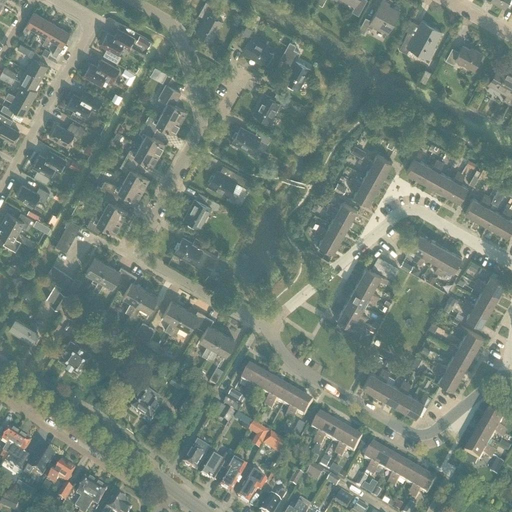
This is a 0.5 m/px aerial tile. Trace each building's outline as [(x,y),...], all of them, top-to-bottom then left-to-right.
[(341,0),(353,6),(354,4),(356,5),(353,11),(357,14),(357,15),(365,0),(341,0)] [(367,27),(372,29),(373,26),(388,34),(400,12),(388,6),(389,4),(382,0),(381,0),(371,20),(365,17),(358,31),(363,34),(367,27)] [(204,19),(196,34),(210,41),(214,33),(215,34),(222,21),(208,13),(212,5),(206,2),(198,15),(204,19)] [(37,33),(45,19),(33,12),(22,32),(25,35),(29,28),(37,33)] [(45,19),(37,33),(46,38),(42,44),(46,46),(50,40),(58,26),(45,19)] [(441,32),(421,21),(414,35),(408,31),(404,38),(405,38),(399,49),(407,53),(409,48),(429,59),(435,48),(433,47),(441,32)] [(246,25),(236,44),(243,48),(242,51),(254,58),(254,59),(261,64),(262,63),(267,66),(273,54),(268,51),(269,49),(249,38),(253,30),(250,28),(246,25)] [(58,26),(50,40),(57,45),(52,54),(56,57),(70,33),(58,26)] [(134,38),(122,31),(118,38),(108,32),(101,45),(107,49),(103,55),(117,62),(119,58),(118,55),(123,46),(128,49),(134,38)] [(150,42),(139,36),(136,41),(147,47),(150,42)] [(303,81),(310,68),(296,60),(300,53),(293,49),(296,45),(289,41),(279,59),(292,66),(284,81),(298,88),(302,81),(303,81)] [(473,51),(462,45),(459,52),(452,48),(445,60),(453,65),(456,60),(473,69),(482,54),(474,50),(473,51)] [(33,58),(26,70),(41,78),(48,66),(38,61),(41,55),(31,50),(28,55),(33,58)] [(91,63),(84,76),(100,85),(104,78),(111,82),(119,69),(105,61),(100,59),(96,66),(91,63)] [(511,71),(500,65),(489,86),(506,95),(503,100),(511,104),(511,71)] [(1,72),(14,79),(17,73),(4,67),(1,72)] [(131,71),(125,68),(122,74),(127,77),(131,71)] [(19,82),(22,83),(34,90),(41,78),(26,70),(19,82)] [(14,79),(1,72),(0,74),(0,77),(11,84),(14,79)] [(34,90),(22,83),(15,95),(30,104),(37,92),(34,90)] [(165,106),(161,112),(180,123),(186,112),(173,104),(180,92),(166,85),(158,99),(165,106)] [(116,92),(111,98),(117,104),(122,97),(116,92)] [(273,98),(265,94),(258,107),(257,106),(253,114),(268,122),(279,102),(286,106),(290,99),(276,92),(273,98)] [(73,94),(66,106),(86,117),(91,108),(96,111),(102,100),(90,93),(85,100),(73,94)] [(23,116),(30,104),(15,95),(8,107),(3,105),(0,110),(11,116),(14,111),(23,116)] [(148,116),(143,125),(155,131),(158,125),(174,133),(180,123),(161,112),(158,119),(148,116)] [(0,113),(0,135),(13,143),(19,132),(9,126),(12,120),(0,113)] [(56,124),(49,137),(66,146),(73,134),(80,138),(84,130),(70,123),(66,130),(56,124)] [(144,138),(140,145),(158,155),(164,144),(152,137),(155,131),(143,125),(139,133),(144,138)] [(239,128),(232,141),(240,146),(239,147),(252,154),(260,139),(267,143),(271,137),(258,129),(254,136),(239,128)] [(129,149),(124,158),(136,165),(139,158),(152,166),(158,155),(140,145),(136,152),(129,149)] [(366,152),(354,145),(350,152),(362,159),(366,152)] [(406,172),(417,178),(425,163),(418,160),(423,152),(419,149),(406,172)] [(39,155),(32,167),(38,170),(34,177),(46,183),(54,168),(60,171),(66,160),(54,153),(49,160),(39,155)] [(365,156),(363,160),(386,173),(392,163),(377,154),(373,161),(365,156)] [(127,173),(124,180),(142,190),(148,179),(133,170),(136,165),(124,158),(120,167),(127,173)] [(417,178),(427,184),(440,161),(436,159),(432,167),(425,163),(417,178)] [(380,184),(386,173),(363,160),(360,164),(368,169),(365,175),(380,184)] [(427,184),(438,190),(446,175),(439,172),(444,163),(440,161),(427,184)] [(216,171),(208,184),(216,189),(215,190),(227,197),(226,199),(234,203),(243,186),(244,186),(247,180),(234,173),(230,179),(216,171)] [(438,190),(448,196),(461,173),(457,171),(453,179),(446,175),(438,190)] [(465,175),(461,173),(448,196),(459,202),(467,187),(460,183),(465,175)] [(500,178),(492,174),(488,182),(495,187),(500,178)] [(374,194),(380,184),(365,175),(361,182),(353,177),(351,181),(374,194)] [(478,178),(473,175),(468,184),(473,187),(478,178)] [(96,187),(105,192),(117,198),(120,192),(136,201),(142,190),(124,180),(120,186),(104,181),(101,187),(97,185),(96,187)] [(368,205),(374,194),(351,181),(349,185),(357,189),(353,196),(368,205)] [(346,188),(337,183),(333,189),(342,195),(346,188)] [(36,193),(22,185),(16,196),(33,206),(37,199),(44,202),(49,193),(39,187),(36,193)] [(60,202),(65,196),(56,190),(52,196),(60,202)] [(105,205),(101,212),(120,222),(126,211),(114,204),(117,198),(105,192),(101,200),(105,205)] [(464,214),(475,220),(488,196),(484,194),(480,202),(473,198),(464,214)] [(475,220),(485,226),(494,210),(487,206),(492,198),(488,196),(475,220)] [(188,211),(184,219),(198,227),(209,207),(217,211),(220,204),(207,197),(203,203),(196,199),(189,212),(188,211)] [(330,204),(328,208),(352,221),(357,211),(342,202),(338,209),(330,204)] [(485,226),(496,232),(509,208),(505,206),(501,214),(494,210),(485,226)] [(346,232),(352,221),(328,208),(325,212),(333,217),(330,223),(346,232)] [(511,220),(508,218),(511,211),(511,209),(509,208),(496,232),(506,238),(511,227),(511,220)] [(101,226),(114,233),(120,222),(101,212),(97,220),(91,218),(86,226),(98,232),(101,226)] [(7,213),(1,223),(18,233),(22,226),(26,228),(31,219),(20,213),(17,218),(7,213)] [(54,225),(58,216),(52,213),(47,222),(54,225)] [(70,220),(67,225),(77,231),(80,226),(70,220)] [(340,242),(346,232),(330,223),(326,230),(318,225),(319,224),(311,220),(309,225),(316,229),(340,242)] [(15,238),(18,233),(1,223),(0,224),(0,235),(6,239),(2,244),(15,251),(21,242),(15,238)] [(45,236),(51,228),(46,224),(40,232),(45,236)] [(64,230),(75,236),(77,231),(67,225),(64,230)] [(334,253),(340,242),(316,229),(314,233),(322,237),(318,244),(334,253)] [(64,230),(61,235),(72,241),(75,236),(64,230)] [(413,260),(417,262),(430,239),(419,233),(410,248),(417,252),(413,260)] [(58,241),(68,247),(72,241),(61,235),(58,241)] [(182,256),(181,257),(194,264),(202,250),(215,257),(218,250),(200,240),(196,246),(182,238),(174,252),(182,256)] [(440,245),(430,239),(417,262),(420,265),(425,257),(432,260),(440,245)] [(58,241),(55,246),(66,252),(68,247),(58,241)] [(451,251),(440,245),(432,260),(438,264),(434,272),(438,274),(451,251)] [(462,257),(451,251),(438,274),(441,276),(446,268),(453,272),(462,257)] [(93,290),(107,265),(94,257),(86,272),(94,277),(88,287),(93,290)] [(371,268),(377,271),(383,260),(378,257),(371,268)] [(377,271),(382,274),(388,263),(383,260),(377,271)] [(382,274),(387,277),(394,266),(388,263),(382,274)] [(46,275),(51,279),(58,269),(53,265),(46,275)] [(107,265),(93,290),(98,293),(104,282),(112,287),(115,281),(121,284),(128,272),(120,267),(118,271),(107,265)] [(387,277),(393,280),(399,269),(394,266),(387,277)] [(360,278),(375,286),(378,279),(386,284),(389,280),(366,267),(360,278)] [(51,279),(56,282),(63,272),(58,269),(51,279)] [(56,282),(61,286),(68,275),(63,272),(56,282)] [(128,272),(121,284),(127,288),(122,297),(130,302),(125,311),(130,314),(144,289),(133,282),(136,277),(128,272)] [(61,286),(66,289),(73,279),(68,275),(61,286)] [(478,278),(476,282),(499,296),(505,285),(490,276),(486,283),(478,278)] [(81,281),(74,277),(67,290),(74,293),(81,281)] [(354,288),(377,301),(379,297),(371,293),(375,286),(360,278),(354,288)] [(499,296),(476,282),(473,286),(481,291),(478,297),(493,306),(499,296)] [(62,287),(55,283),(46,298),(52,302),(53,302),(60,291),(62,287)] [(348,299),(363,307),(367,300),(375,305),(377,301),(354,288),(348,299)] [(144,289),(130,314),(135,317),(140,307),(148,312),(157,296),(144,289)] [(98,293),(93,290),(89,297),(94,300),(98,293)] [(68,296),(60,291),(53,302),(52,302),(50,305),(58,311),(68,296)] [(487,316),(493,306),(478,297),(474,304),(466,299),(464,303),(487,316)] [(342,309),(365,322),(367,318),(359,313),(363,307),(348,299),(342,309)] [(170,333),(184,308),(171,301),(162,316),(170,320),(164,330),(170,333)] [(81,309),(70,302),(63,313),(74,320),(81,309)] [(447,302),(443,308),(448,311),(452,305),(447,302)] [(481,327),(487,316),(464,303),(462,307),(470,311),(466,318),(481,327)] [(199,328),(205,316),(197,311),(195,314),(184,308),(170,333),(174,336),(180,326),(188,330),(192,324),(199,328)] [(365,322),(342,309),(336,320),(351,328),(355,321),(363,326),(365,322)] [(205,316),(199,328),(204,331),(199,340),(207,345),(201,355),(206,357),(221,332),(210,326),(213,320),(205,316)] [(9,328),(32,342),(38,332),(37,331),(42,323),(37,320),(34,324),(31,322),(29,326),(15,318),(9,328)] [(135,335),(141,338),(148,326),(142,322),(135,335)] [(476,348),(482,337),(460,324),(457,328),(465,333),(462,340),(476,348)] [(155,329),(148,326),(141,338),(148,342),(155,329)] [(443,329),(437,326),(433,332),(440,335),(443,329)] [(221,332),(206,357),(211,360),(217,351),(225,355),(234,340),(221,332)] [(362,334),(359,340),(366,343),(369,338),(362,334)] [(71,366),(78,372),(91,353),(83,347),(87,341),(89,343),(91,341),(84,336),(78,344),(71,339),(58,358),(66,363),(66,364),(70,367),(71,366)] [(470,358),(476,348),(462,340),(458,346),(450,342),(448,345),(470,358)] [(470,358),(448,345),(445,349),(453,354),(450,360),(464,369),(470,358)] [(424,346),(421,351),(426,354),(429,349),(424,346)] [(464,369),(450,360),(446,367),(438,362),(436,366),(458,379),(464,369)] [(247,395),(260,371),(249,365),(241,381),(248,385),(243,393),(247,395)] [(452,390),(458,379),(436,366),(433,370),(442,375),(438,382),(452,390)] [(373,393),(386,370),(382,368),(378,376),(371,372),(362,387),(373,393)] [(222,374),(216,370),(209,382),(215,386),(222,374)] [(383,399),(392,384),(385,381),(390,373),(386,370),(373,393),(383,399)] [(262,393),(271,377),(260,371),(247,395),(251,397),(255,389),(262,393)] [(268,407),(281,383),(271,377),(262,393),(268,396),(264,404),(268,407)] [(430,380),(425,377),(421,384),(426,387),(430,380)] [(394,405),(407,382),(403,380),(398,388),(392,384),(383,399),(394,405)] [(405,411),(413,396),(406,393),(411,384),(407,382),(394,405),(405,411)] [(283,405),(292,389),(281,383),(268,407),(271,409),(276,401),(283,405)] [(289,419),(302,395),(292,389),(283,405),(289,408),(285,416),(289,419)] [(144,390),(131,409),(150,422),(163,404),(144,390)] [(245,398),(232,390),(228,396),(241,404),(245,398)] [(413,396),(405,411),(415,417),(428,394),(424,392),(419,400),(413,396)] [(193,400),(185,394),(174,410),(182,416),(193,400)] [(302,395),(289,419),(292,421),(297,413),(304,417),(313,401),(302,395)] [(240,404),(227,396),(223,404),(238,413),(242,405),(240,404)] [(219,417),(225,408),(217,403),(211,413),(219,417)] [(225,408),(219,417),(215,423),(225,429),(234,413),(225,407),(225,408)] [(266,421),(274,411),(267,407),(260,417),(266,421)] [(482,421),(504,434),(507,431),(498,426),(502,419),(488,411),(482,421)] [(317,443),(330,419),(320,413),(311,429),(318,433),(313,441),(317,443)] [(332,441),(341,425),(330,419),(317,443),(321,445),(325,437),(332,441)] [(504,434),(482,421),(476,432),(490,440),(494,434),(502,439),(504,434)] [(299,423),(293,434),(298,437),(304,427),(299,423)] [(338,455),(351,431),(341,425),(332,441),(339,445),(334,453),(338,455)] [(196,436),(202,440),(208,431),(201,427),(196,436)] [(7,454),(20,435),(9,428),(2,439),(8,443),(3,451),(7,454)] [(262,428),(252,443),(260,448),(262,444),(268,434),(269,432),(262,428)] [(351,431),(338,455),(341,457),(346,449),(353,453),(362,437),(351,431)] [(268,434),(262,444),(270,449),(278,437),(271,433),(270,432),(269,432),(268,434)] [(490,440),(476,432),(470,443),(492,456),(495,451),(487,447),(490,440)] [(20,435),(7,454),(12,457),(17,449),(24,453),(30,442),(20,435)] [(192,448),(183,463),(196,470),(205,456),(209,449),(197,442),(192,448)] [(370,473),(383,449),(372,443),(364,459),(370,463),(364,475),(361,474),(355,484),(361,488),(364,483),(367,478),(370,473)] [(492,456),(470,443),(464,453),(478,461),(482,454),(490,459),(492,456)] [(310,451),(303,447),(299,454),(306,458),(310,451)] [(54,455),(44,449),(40,455),(36,453),(23,473),(29,477),(33,470),(42,475),(54,455)] [(378,467),(385,471),(394,455),(383,449),(370,473),(367,478),(371,480),(373,475),(378,467)] [(209,460),(201,475),(208,479),(209,478),(213,481),(221,468),(224,469),(231,458),(227,455),(226,455),(222,462),(213,457),(211,461),(209,460)] [(387,483),(391,485),(404,461),(394,455),(385,471),(391,475),(387,483)] [(323,457),(319,464),(326,467),(329,460),(323,457)] [(246,466),(233,458),(226,470),(228,471),(220,486),(231,493),(236,483),(238,484),(241,479),(239,478),(246,466)] [(28,462),(22,459),(16,469),(22,473),(28,462)] [(504,463),(496,459),(492,466),(499,470),(504,463)] [(56,470),(54,469),(48,479),(54,483),(58,478),(66,483),(75,468),(68,464),(67,465),(61,461),(56,470)] [(399,479),(406,483),(415,467),(404,461),(391,485),(394,487),(399,479)] [(321,469),(312,464),(306,475),(315,480),(321,469)] [(408,494),(412,497),(425,473),(415,467),(406,483),(412,487),(408,494)] [(303,475),(296,470),(289,483),(296,487),(303,475)] [(1,471),(0,472),(0,477),(12,485),(15,480),(1,471)] [(247,480),(237,497),(248,503),(257,489),(260,491),(266,481),(251,472),(246,480),(247,480)] [(425,473),(412,497),(415,499),(420,491),(427,495),(436,479),(425,473)] [(340,480),(330,474),(326,481),(336,487),(340,480)] [(79,511),(97,483),(87,476),(76,494),(80,497),(74,507),(79,510),(78,511),(79,511)] [(32,498),(35,493),(18,482),(15,488),(32,498)] [(73,488),(64,483),(56,496),(65,501),(73,488)] [(97,483),(79,511),(86,511),(92,503),(97,506),(107,489),(97,483)] [(373,489),(364,483),(361,488),(361,489),(370,494),(373,489)] [(269,496),(260,511),(261,511),(274,511),(287,492),(281,489),(275,500),(269,496)] [(353,498),(341,490),(334,501),(346,509),(353,498)] [(124,504),(127,500),(115,493),(106,508),(104,507),(101,511),(110,511),(111,511),(112,511),(119,511),(120,511),(121,511),(128,511),(131,508),(124,504)] [(287,510),(285,511),(306,511),(307,511),(311,505),(300,499),(294,508),(290,505),(287,510)] [(365,511),(368,508),(358,501),(352,511),(354,511),(365,511)] [(411,511),(415,506),(408,502),(402,511),(411,511)]
